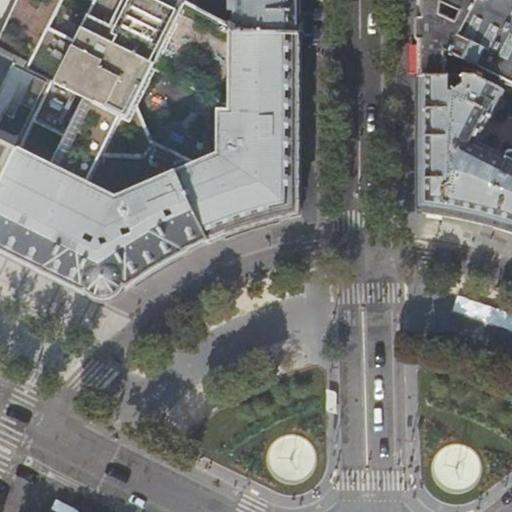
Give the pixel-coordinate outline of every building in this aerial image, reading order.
[(0,0),(0,194),(18,154),(51,84),(0,56),(0,38),(17,0),(0,0)] [(17,0),(0,38),(0,56),(51,84),(18,154),(0,194),(0,252),(19,262),(100,302),(106,302),(110,301),(115,299),(118,297),(122,294),(126,288),(128,290),(141,281),(152,274),(164,267),(184,256),(209,244),(220,239),(245,230),(256,227),(267,224),(300,216),(300,176),(300,129),(301,36),(246,36),(202,14),(185,5),(175,0),(17,0)] [(175,0),(185,5),(187,0),(233,0),(233,11),(227,11),(224,12),(221,15),(208,8),(205,9),(202,14),(246,36),(301,36),(300,14),(300,0),(175,0)] [(511,0),(420,0),(420,32),(420,79),(451,79),(465,80),(477,79),(503,93),(511,97),(511,0)] [(309,36),(309,14),(300,14),(301,36),(309,36)] [(451,79),(420,79),(420,150),(420,211),(438,214),(466,219),(478,222),(496,226),(511,231),(511,152),(511,153),(509,154),(507,157),(507,160),(477,145),(503,93),(477,79),(465,80),(465,89),(461,89),(459,91),(457,94),(456,95),(451,95),(451,79)]
